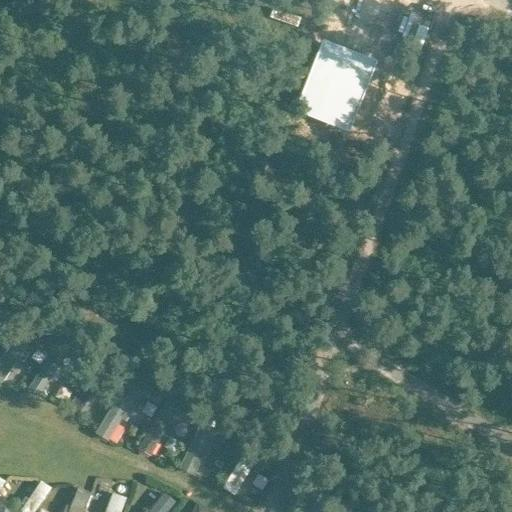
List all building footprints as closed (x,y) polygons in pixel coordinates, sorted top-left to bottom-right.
[(356,102),(355,102),(370,64),(349,56),(325,46),(301,109),(346,126),(356,102)] [(16,332),(0,357),(0,382),(1,384),(28,339),(16,332)] [(76,340),(71,348),(79,353),(83,345),(76,340)] [(86,346),(81,354),(89,359),(94,351),(86,346)] [(28,392),(42,397),(52,371),(38,366),(28,392)] [(116,445),(127,427),(119,423),(142,388),(127,379),(94,432),(116,445)] [(148,386),(143,394),(150,398),(154,391),(148,386)] [(157,392),(152,400),(159,404),(164,396),(157,392)] [(187,406),(181,415),(198,426),(204,417),(187,406)] [(240,452),(225,490),(240,495),(254,458),(240,452)] [(24,511),(38,511),(52,488),(39,480),(22,511),(24,511)] [(83,511),(88,490),(73,487),(68,511),(83,511)] [(92,490),(88,511),(103,511),(107,493),(92,490)] [(111,492),(105,511),(120,511),(125,496),(111,492)] [(163,494),(151,511),(170,511),(176,502),(163,494)]
